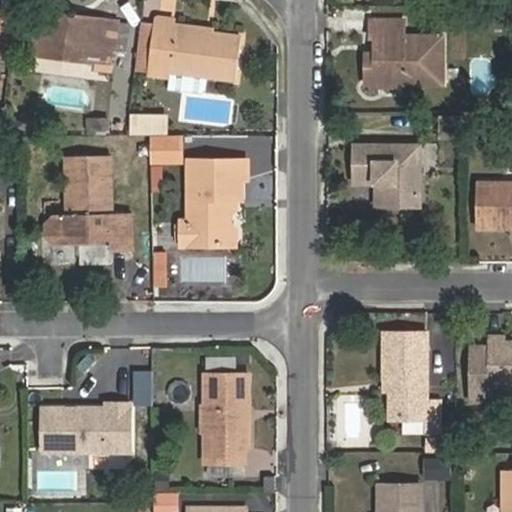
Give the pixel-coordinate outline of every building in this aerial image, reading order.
[(72,21),(37,17),(33,53),(96,61),(95,68),(111,70),(118,21),(73,15),(72,21)] [(367,57),(366,84),(444,84),(443,36),(404,36),(404,20),(371,20),(371,37),(375,37),(375,57),(367,57)] [(176,23),(154,21),(148,73),(172,76),(172,72),(209,76),(237,80),(241,37),(175,28),(176,23)] [(172,76),(170,89),(202,93),(207,89),(209,76),(172,72),(172,76)] [(442,135),(461,135),(461,116),(442,116),(442,135)] [(87,130),(96,130),(96,119),(87,119),(87,130)] [(109,119),(96,119),(96,130),(109,130),(109,119)] [(23,151),(23,138),(6,138),(6,150),(23,151)] [(181,138),(151,138),(150,161),(181,161),(181,138)] [(355,145),(355,183),(376,183),(376,205),(421,205),(420,145),(355,145)] [(133,250),(133,212),(113,213),(111,155),(66,156),(68,214),(57,214),(47,224),(47,235),(57,245),(111,244),(112,251),(133,250)] [(232,223),(227,220),(228,199),(243,199),(243,179),(248,179),(248,160),(188,160),(188,245),(231,245),(232,223)] [(511,183),(477,183),(476,228),(511,228),(511,183)] [(165,285),(165,254),(157,254),(157,285),(165,285)] [(384,378),(391,378),(390,418),(428,419),(428,400),(428,332),(384,332),(384,378)] [(492,386),(511,385),(511,341),(506,342),(507,337),(488,337),(488,347),(472,346),(471,400),(492,401),(492,386)] [(205,374),(205,406),(210,409),(210,431),(205,434),(205,462),(245,462),(245,448),(250,448),(250,434),(245,431),(245,409),(250,406),(250,374),(205,374)] [(441,432),(440,401),(428,400),(428,419),(428,432),(441,432)] [(106,403),(106,407),(78,407),(42,407),(43,452),(131,452),(131,403),(106,403)] [(511,511),(511,472),(504,473),(503,511),(511,511)] [(277,477),(266,477),(266,492),(277,492),(277,477)] [(379,485),(378,511),(422,511),(422,484),(379,485)] [(179,510),(179,495),(157,495),(156,511),(172,511),(172,510),(179,510)]
